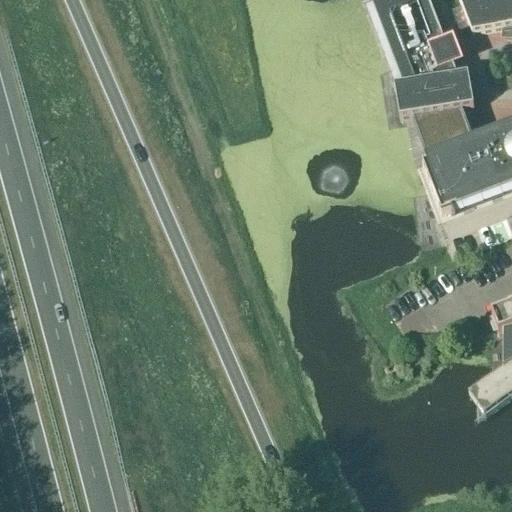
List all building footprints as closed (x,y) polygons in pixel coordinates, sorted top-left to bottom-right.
[(459,85),(426,0),(375,0),(369,1),(404,94),(394,96),(400,129),(406,128),(416,126),(462,119),(474,117),(468,84),(459,85)] [(511,0),(456,0),(472,39),(511,31),(511,0)] [(511,134),(474,149),(462,119),(416,126),(431,165),(422,169),(441,219),(511,192),(511,134)] [(481,418),(511,395),(511,314),(491,322),(499,342),(504,340),(504,375),(493,382),(469,401),(481,418)] [(503,350),(491,351),(493,370),(504,370),(503,350)]
